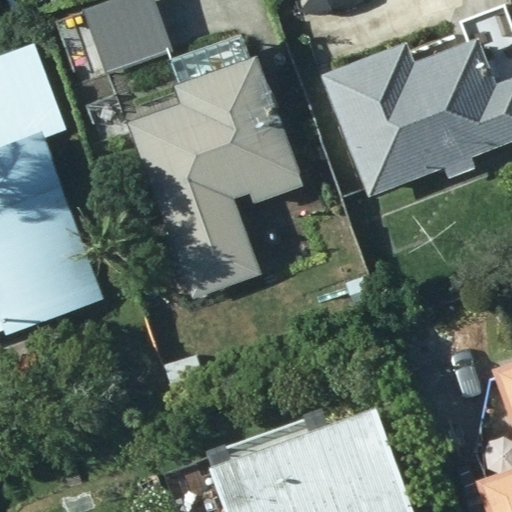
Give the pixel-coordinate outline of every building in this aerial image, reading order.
[(187,48),(168,0),(105,0),(89,6),(115,75),(187,48)] [(301,186),(256,52),(245,56),(237,34),(172,56),(180,80),(173,81),(179,101),(130,117),(165,220),(246,192),(249,204),(301,186)] [(408,40),(320,71),(366,197),(445,169),(448,180),(476,170),(471,156),(511,141),(511,75),(495,81),(480,37),(415,61),(408,40)] [(0,329),(3,328),(6,336),(105,298),(44,137),(65,128),(32,42),(0,53),(0,329)] [(275,299),(262,262),(236,270),(250,308),(275,299)] [(479,479),(490,511),(511,511),(511,357),(493,364),(497,377),(489,380),(474,451),(485,476),(479,479)] [(413,511),(375,408),(209,467),(224,511),(413,511)]
